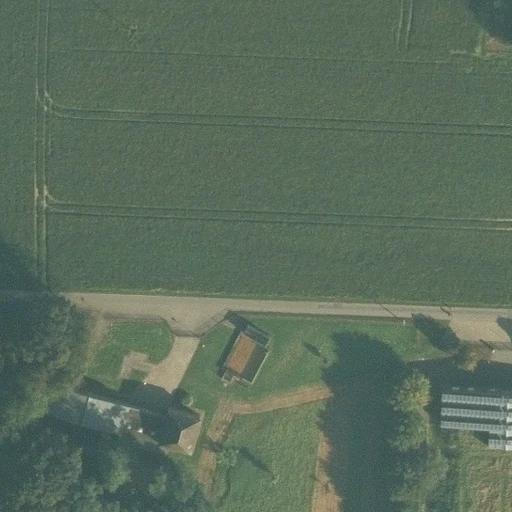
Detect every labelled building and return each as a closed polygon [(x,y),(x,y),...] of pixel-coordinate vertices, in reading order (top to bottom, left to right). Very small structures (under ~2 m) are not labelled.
[(254,379),(270,345),(241,332),(226,366),(254,379)] [(40,409),(118,432),(127,405),(127,404),(48,382),(40,409)] [(487,443),(511,444),(511,390),(441,388),(440,424),(488,426),(487,443)] [(166,416),(127,405),(118,432),(116,439),(156,451),(158,441),(166,416)] [(168,408),(166,416),(158,441),(189,450),(199,417),(168,408)] [(425,447),(426,423),(415,423),(414,447),(425,447)]
